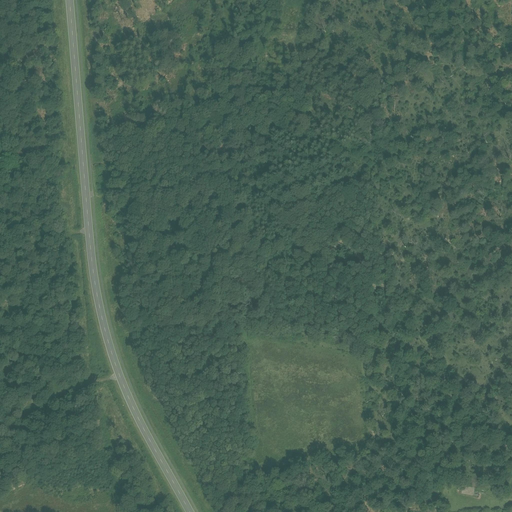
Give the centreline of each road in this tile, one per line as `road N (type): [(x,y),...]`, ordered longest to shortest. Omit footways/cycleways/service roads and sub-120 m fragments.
road 1 (track): [(511,423),(449,351),(419,335),(398,265),(335,239),(318,208),(273,168),(257,95),(287,90),(311,65),(313,0)]
road 2 (primary): [(189,511),(118,376),(96,299),(69,0)]
